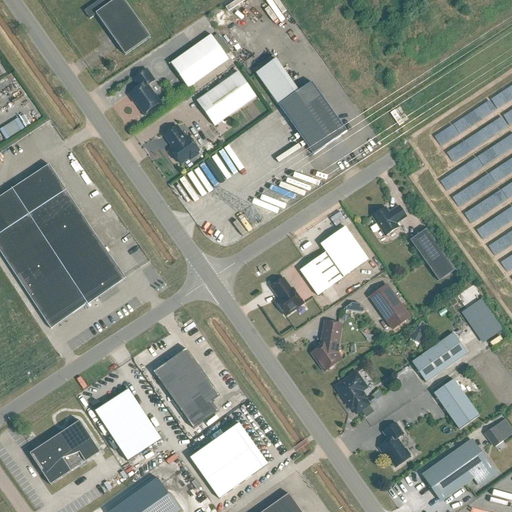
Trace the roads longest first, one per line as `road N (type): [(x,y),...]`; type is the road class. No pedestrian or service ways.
road 1 (unclassified): [(211,280),(13,0)]
road 2 (unclassified): [(375,511),(211,280)]
road 3 (unclassified): [(0,417),(211,280)]
road 4 (unknown): [(172,224),(271,164),(311,159),(362,133)]
road 5 (unclassified): [(211,280),(380,164)]
